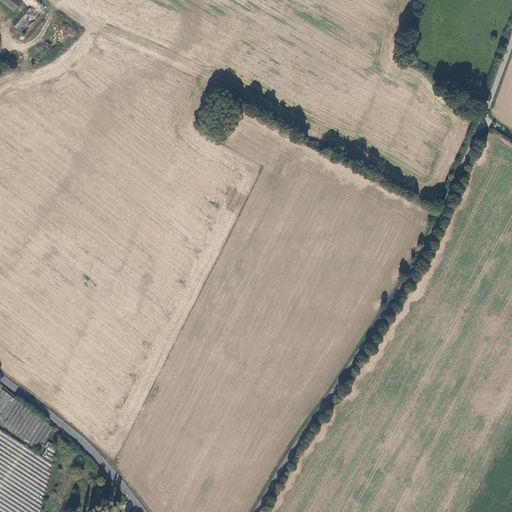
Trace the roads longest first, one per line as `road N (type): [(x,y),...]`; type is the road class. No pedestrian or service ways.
road 1 (unclassified): [(257,511),(414,267),(482,119)]
road 2 (tertiary): [(0,377),(84,442),(143,511)]
